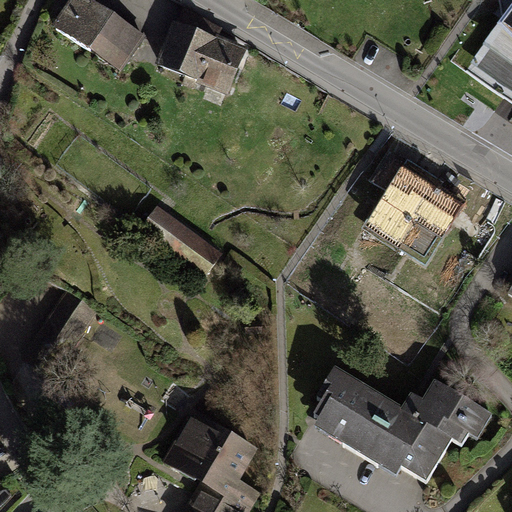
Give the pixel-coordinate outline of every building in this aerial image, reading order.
[(143,37),(85,0),(65,0),(49,25),(120,71),(143,37)] [(243,47),(182,9),(157,67),(226,96),(243,47)] [(511,12),(472,66),(511,95),(511,12)] [(387,159),(374,180),(390,189),(364,232),(418,265),(433,241),(441,246),(464,207),(438,191),(442,185),(406,163),(403,169),(387,159)] [(156,209),(137,235),(203,282),(221,255),(156,209)] [(65,291),(20,364),(53,385),(99,312),(65,291)] [(336,369),(319,399),(324,402),(316,415),(323,419),(317,429),(397,477),(401,470),(427,485),(452,442),(460,447),(467,435),(478,441),(493,415),(438,383),(426,402),(413,394),(404,409),(336,369)] [(192,415),(162,467),(200,489),(186,511),(246,511),(256,495),(237,484),(255,452),(192,415)]
